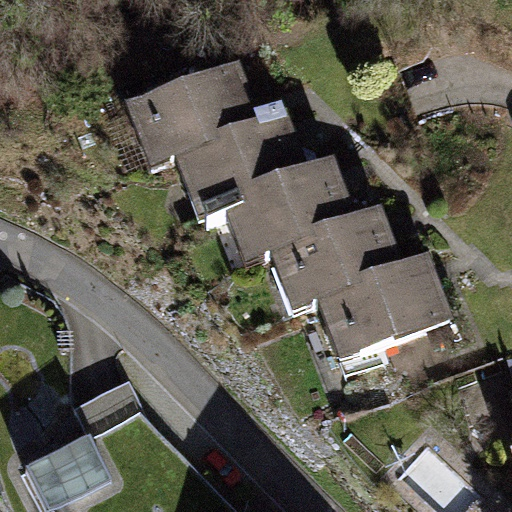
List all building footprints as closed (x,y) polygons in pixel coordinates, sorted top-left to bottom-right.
[(173,171),(262,137),(240,78),(126,121),(149,180),(173,171)] [(223,217),(312,184),(290,127),(262,137),(173,171),(195,228),(223,217)] [(269,270),(358,236),(334,175),(312,184),(223,217),(246,279),(269,270)] [(408,283),(385,225),(358,236),(269,270),(292,329),(318,319),(408,283)] [(318,319),(342,379),(455,334),(431,274),(408,283),(318,319)] [(511,469),(511,405),(495,410),(511,469)] [(227,511),(229,510),(136,417),(26,473),(50,511),(227,511)]
